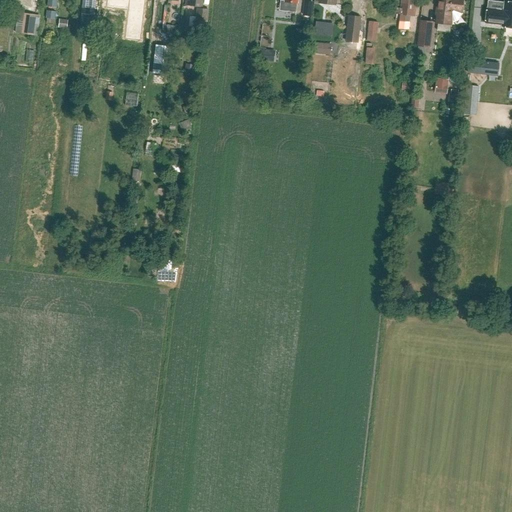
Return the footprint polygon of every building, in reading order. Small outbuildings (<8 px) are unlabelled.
[(106,7),(106,8),(128,11),(124,39),(141,41),(145,12),(129,10),(129,8),(145,10),(146,0),(107,0),(107,7),(106,7)] [(280,0),(279,10),(296,12),(297,3),(297,0),(284,0),(285,1),(280,0)] [(398,30),(408,31),(409,23),(410,16),(413,16),(414,10),(415,10),(416,0),(401,0),(400,9),(402,10),(402,14),(400,14),(398,30)] [(439,15),(438,23),(450,25),(452,11),(462,12),(462,0),(438,0),(437,15),(439,15)] [(487,8),(485,23),(502,25),(502,27),(511,27),(511,2),(505,2),(504,10),(487,8)] [(209,9),(197,8),(194,29),(206,30),(209,9)] [(55,19),(56,12),(47,11),(46,18),(55,19)] [(34,35),(37,15),(23,13),(20,33),(34,35)] [(362,17),(348,15),(345,41),(359,43),(362,17)] [(424,53),(425,48),(430,48),(433,22),(420,20),(416,52),(424,53)] [(366,41),(376,42),(378,23),(368,21),(366,41)] [(315,22),(314,35),(332,37),(333,24),(315,22)] [(492,36),(491,41),(497,42),(500,28),(488,25),(486,34),(492,36)] [(171,46),(158,44),(153,75),(167,77),(171,46)] [(480,61),(478,73),(486,74),(487,70),(498,72),(499,64),(480,61)] [(186,64),(185,73),(193,74),(194,65),(186,64)] [(435,83),(434,92),(446,93),(448,79),(437,78),(437,83),(435,83)] [(448,93),(448,107),(459,107),(459,94),(448,93)] [(180,124),(183,131),(191,127),(188,120),(180,124)] [(156,147),(147,146),(145,154),(155,156),(156,147)] [(141,171),(133,170),(132,181),(140,182),(141,171)]
